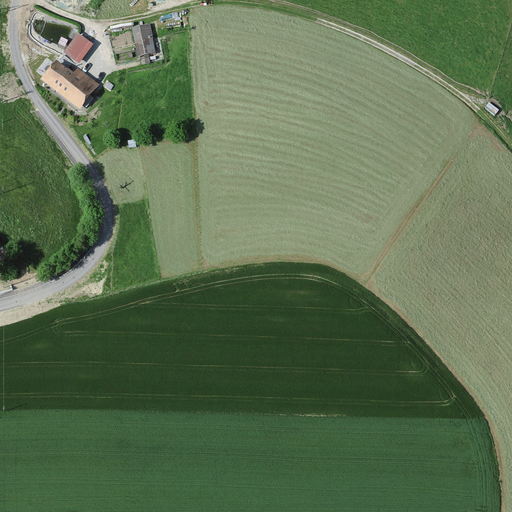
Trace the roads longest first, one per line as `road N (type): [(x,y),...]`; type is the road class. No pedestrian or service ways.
road 1 (track): [(511,147),(457,92),(319,19),(249,4),(193,3),(91,21),(35,0)]
road 2 (unclassified): [(0,301),(75,272),(96,250),(107,218),(83,161),(22,74),(17,0)]
